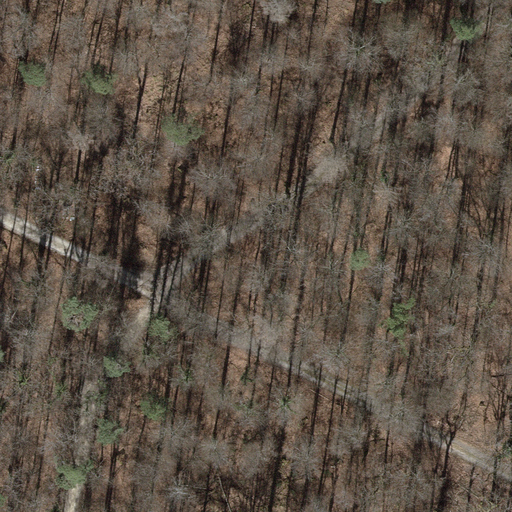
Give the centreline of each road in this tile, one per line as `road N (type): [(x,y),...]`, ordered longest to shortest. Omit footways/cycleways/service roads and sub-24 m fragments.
road 1 (track): [(511,74),(443,149),(201,315),(0,213)]
road 2 (track): [(511,472),(201,315)]
road 3 (track): [(72,511),(86,420),(201,315)]
